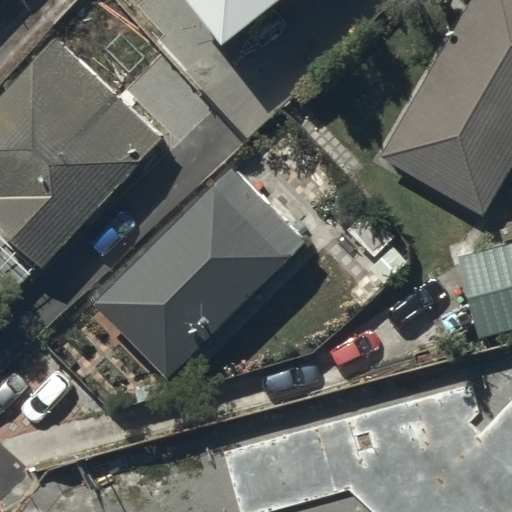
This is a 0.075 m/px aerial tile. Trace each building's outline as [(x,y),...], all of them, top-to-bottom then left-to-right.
[(315,0),(263,0),(228,33),(286,95),(349,36),(315,0)] [(511,0),(476,0),(386,157),(489,215),(511,174),(511,0)] [(137,33),(113,10),(76,47),(101,71),(137,33)] [(169,138),(60,38),(0,103),(0,190),(7,197),(0,203),(0,222),(49,268),(169,138)] [(310,243),(238,169),(100,303),(172,377),(310,243)] [(511,332),(511,245),(465,258),(486,339),(511,332)] [(369,270),(337,298),(355,319),(413,267),(397,249),(371,272),(369,270)] [(511,511),(511,492),(485,392),(164,477),(173,511),(511,511)]
